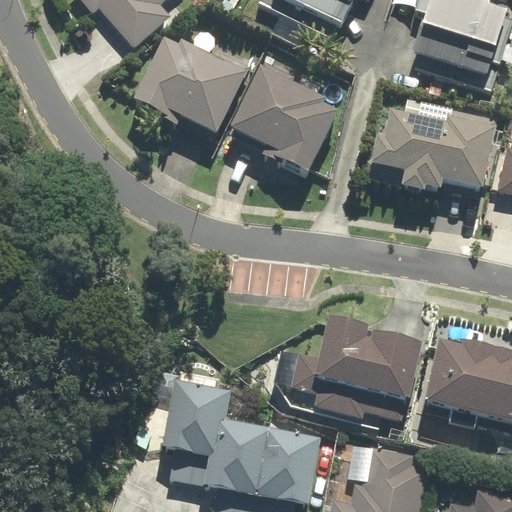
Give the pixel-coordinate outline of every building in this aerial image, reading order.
[(174,0),(79,0),(94,17),(101,11),(136,52),(174,19),(165,8),(174,0)] [(260,0),(258,5),(339,45),(360,0),(260,0)] [(432,18),(420,56),(493,79),(511,22),(511,4),(496,0),(421,0),(417,13),(432,18)] [(223,139),(253,71),(188,42),(186,48),(169,41),(139,109),(184,128),(187,123),(223,139)] [(297,80),(267,66),(236,133),(272,150),(268,158),(314,180),(344,115),(328,108),(331,102),(295,85),(297,80)] [(449,124),(397,113),(391,141),(384,140),(378,168),(410,175),(407,188),(446,196),(449,183),(488,192),(503,121),(452,110),(449,124)] [(511,150),(507,150),(497,193),(511,196),(511,150)] [(303,357),(294,393),(322,400),(318,414),(366,426),(369,416),(410,425),(429,344),(336,322),(326,363),(303,357)] [(447,345),(432,406),(511,424),(511,354),(468,344),(467,350),(447,345)] [(237,394),(180,384),(167,452),(176,454),(170,484),(217,493),(213,511),(301,511),(303,507),(313,509),(326,441),(231,424),(237,394)] [(421,511),(428,472),(413,470),(414,458),(376,452),(370,487),(358,485),(355,507),(336,504),(335,511),(421,511)] [(511,511),(511,498),(480,494),(477,510),(455,506),(454,511),(511,511)]
